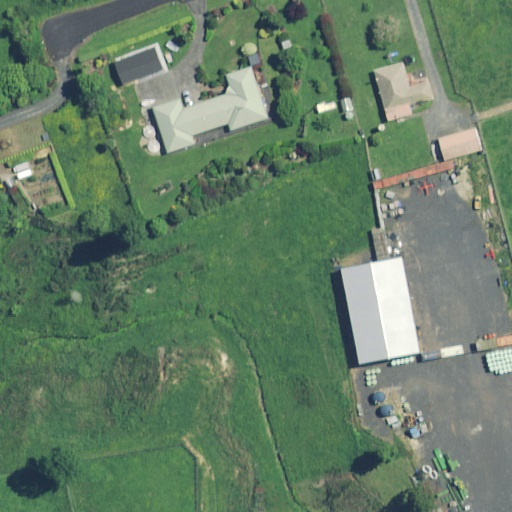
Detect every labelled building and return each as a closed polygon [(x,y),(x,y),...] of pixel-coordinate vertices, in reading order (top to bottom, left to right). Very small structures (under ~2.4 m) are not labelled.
[(403,64),(375,71),(373,72),(376,82),(378,81),(389,122),(395,120),(397,124),(405,122),(403,118),(412,116),(409,105),(433,99),(429,82),(410,87),(403,64)] [(227,76),(231,87),(225,89),(227,96),(183,110),(180,100),(153,109),(168,153),(195,144),(192,136),(229,124),(231,131),(267,119),(251,68),(227,76)] [(482,150),(476,129),(438,140),(444,161),(482,150)] [(18,187),(9,191),(16,204),(24,200),(18,187)] [(421,353),(403,258),(343,270),(362,365),(401,357),(421,353)] [(463,362),(483,354),(480,344),(459,352),(463,362)] [(483,354),(463,362),(466,371),(487,364),(483,354)]
